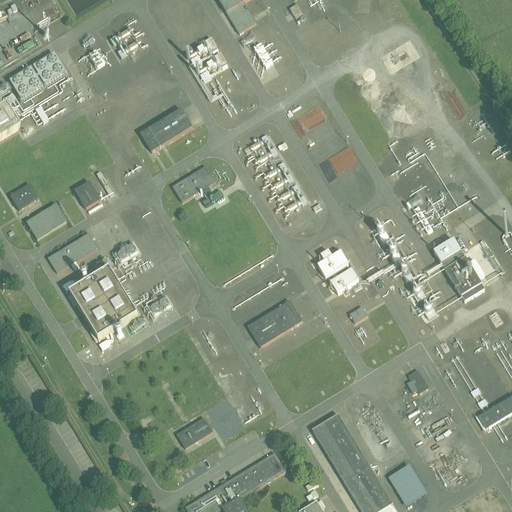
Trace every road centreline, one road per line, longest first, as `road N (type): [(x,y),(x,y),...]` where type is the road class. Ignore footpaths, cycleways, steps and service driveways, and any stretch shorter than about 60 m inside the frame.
road 1 (unclassified): [(96,511),(0,351)]
road 2 (unknown): [(136,419),(248,358)]
